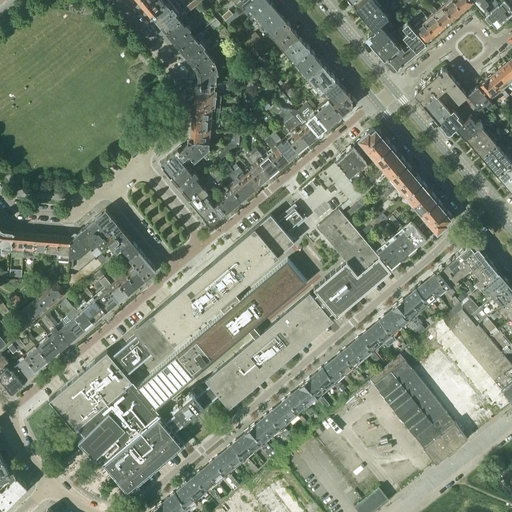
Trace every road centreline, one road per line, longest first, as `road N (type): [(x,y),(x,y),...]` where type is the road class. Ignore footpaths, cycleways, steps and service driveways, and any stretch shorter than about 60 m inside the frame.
road 1 (residential): [(128,511),(475,218)]
road 2 (residential): [(204,243),(376,100)]
road 3 (residential): [(8,410),(177,267)]
road 4 (residential): [(138,160),(172,132),(178,70),(118,0)]
road 5 (secondary): [(511,231),(394,91)]
road 6 (secondary): [(376,100),(475,218)]
road 7 (residential): [(396,511),(511,428)]
road 8 (secondary): [(290,0),(376,100)]
road 9 (residential): [(0,193),(14,210),(71,214),(107,186)]
